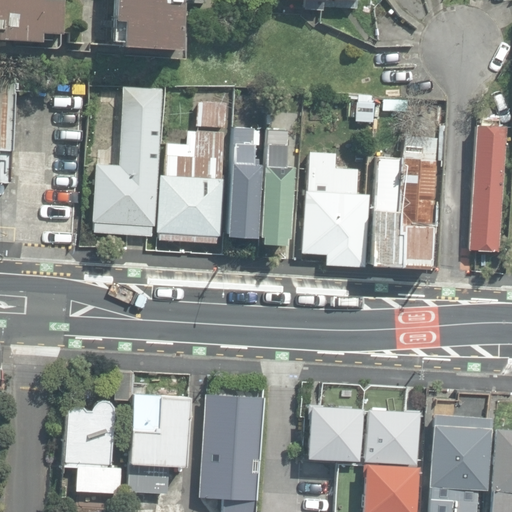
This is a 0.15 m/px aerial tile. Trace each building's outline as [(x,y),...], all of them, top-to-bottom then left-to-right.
[(0,0),(0,38),(40,40),(40,32),(60,32),(62,0),(0,0)] [(121,46),(176,49),(179,0),(112,0),(111,20),(122,21),(121,46)] [(0,180),(10,181),(16,76),(0,74),(0,180)] [(153,225),(161,88),(121,86),(117,165),(93,164),(90,221),(93,221),(92,233),(149,236),(150,225),(153,225)] [(302,106),(316,105),(316,93),(302,93),(302,106)] [(348,136),(367,138),(369,100),(355,99),(354,116),(349,116),(348,136)] [(195,125),(223,127),(225,103),(196,101),(195,125)] [(468,249),(496,250),(503,126),(474,125),(468,248),(468,249)] [(225,235),(255,237),(260,164),(250,163),(252,127),(232,126),(225,235)] [(260,244),(284,246),(285,240),(286,240),(291,166),(286,165),(288,130),(266,128),(258,238),(261,238),(260,244)] [(158,239),(216,241),(216,234),(218,234),(223,132),(187,130),(186,143),(172,142),(172,141),(165,141),(164,174),(158,174),(156,231),(158,231),(158,239)] [(399,136),(398,157),(394,231),(399,232),(397,267),(426,269),(434,138),(399,136)] [(303,190),(299,252),(324,253),(323,262),(367,265),(370,193),(352,192),(353,168),(332,167),(332,160),(324,160),(325,152),(308,151),(306,190),(303,190)] [(368,266),(397,267),(399,232),(394,231),(398,157),(375,156),(368,266)] [(113,398),(131,399),(131,392),(133,370),(115,369),(113,398)] [(453,413),(486,415),(487,390),(455,388),(453,413)] [(126,491),(165,493),(167,464),(183,465),(187,396),(131,392),(131,399),(126,491)] [(221,511),(254,511),(262,397),(204,394),(198,496),(222,498),(221,511)] [(75,490),(118,492),(120,466),(114,466),(114,462),(110,461),(112,416),(112,407),(109,403),(104,400),(100,400),(94,403),(90,410),(86,410),(81,406),(73,406),(66,408),(63,465),(68,466),(68,469),(76,470),(75,490)] [(357,404),(306,402),(304,455),(355,457),(357,404)] [(414,408),(363,406),(360,458),(411,461),(414,408)] [(427,511),(474,511),(476,487),(486,487),(490,415),(486,415),(453,413),(431,411),(427,484),(429,485),(427,511)] [(487,511),(511,511),(511,426),(493,426),(487,511)] [(408,511),(411,463),(361,460),(358,511),(367,511),(408,511)]
